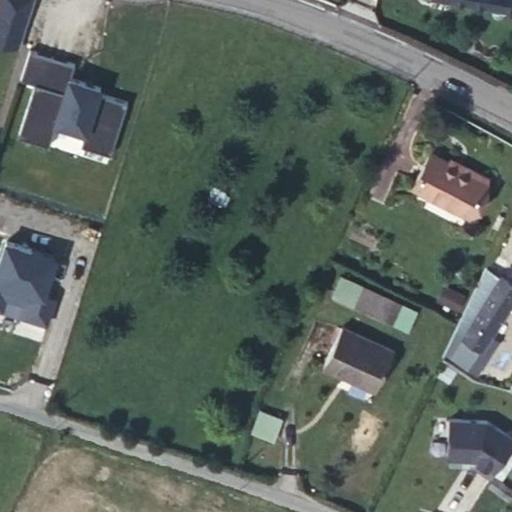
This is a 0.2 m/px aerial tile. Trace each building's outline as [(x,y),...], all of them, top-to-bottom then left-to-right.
[(33,0),(0,0),(0,37),(20,44),(33,0)] [(72,0),(71,13),(103,17),(105,0),(72,0)] [(511,0),(448,0),(504,12),(511,12),(511,0)] [(75,63),(30,49),(21,79),(35,83),(18,136),(47,145),(56,117),(85,126),(79,144),(109,154),(126,101),(99,92),(100,86),(70,77),(75,63)] [(412,186),(467,215),(486,177),(462,164),(460,168),(429,152),(412,186)] [(57,255),(7,239),(0,261),(0,308),(2,309),(6,296),(26,302),(22,315),(47,323),(56,296),(45,293),(57,255)] [(511,282),(500,275),(450,356),(476,373),(499,339),(491,334),(511,300),(511,282)] [(401,303),(342,276),(333,294),(393,322),(401,303)] [(444,285),(438,299),(458,308),(464,295),(444,285)] [(394,350),(342,326),(324,365),(376,389),(394,350)] [(468,373),(450,361),(434,385),(452,397),(468,373)] [(283,419),(260,410),(252,431),(275,440),(283,419)] [(511,435),(490,420),(449,418),(447,462),(474,464),(490,483),(507,466),(511,458),(511,435)]
